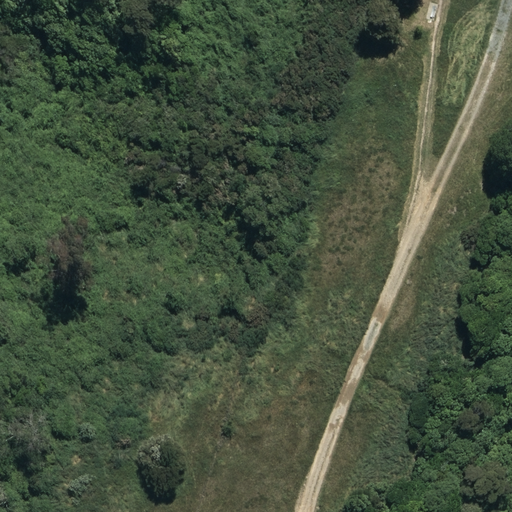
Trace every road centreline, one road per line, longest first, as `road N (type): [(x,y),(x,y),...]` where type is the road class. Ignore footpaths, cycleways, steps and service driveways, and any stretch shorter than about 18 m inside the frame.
road 1 (track): [(320,511),(510,0)]
road 2 (track): [(253,511),(371,371)]
road 3 (track): [(454,137),(470,98),(472,0)]
